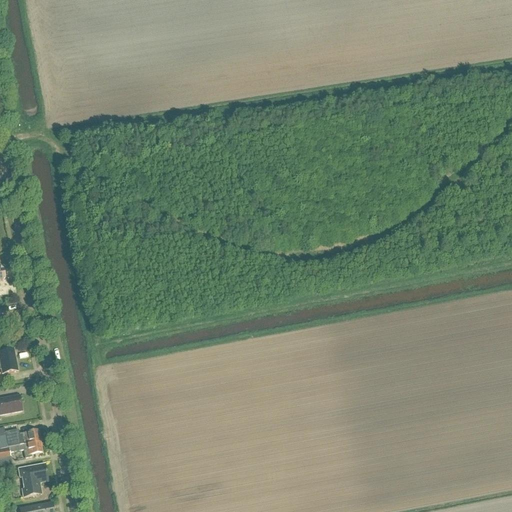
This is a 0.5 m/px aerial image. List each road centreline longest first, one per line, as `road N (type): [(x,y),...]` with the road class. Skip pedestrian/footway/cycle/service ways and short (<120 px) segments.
road 1 (track): [(511,128),(377,243),(300,262),(200,238),(124,198),(41,133)]
road 2 (unclassified): [(73,511),(0,121)]
